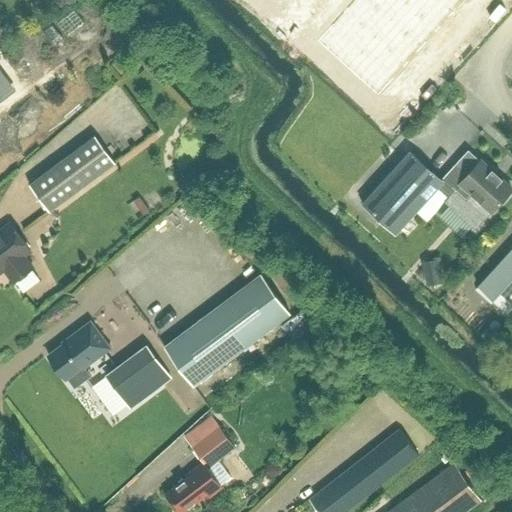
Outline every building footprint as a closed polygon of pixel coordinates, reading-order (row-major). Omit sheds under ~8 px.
[(354,0),(318,41),(378,95),(463,0),(354,0)] [(95,135),(29,184),(49,211),(115,162),(95,135)] [(467,174),(455,164),(441,180),(411,152),(364,204),(383,221),(395,232),(437,186),(448,197),(454,191),(478,212),(485,205),(492,211),(511,189),(511,188),(480,160),(467,174)] [(158,187),(147,196),(160,211),(171,203),(158,187)] [(0,271),(4,269),(14,282),(33,267),(24,256),(31,251),(10,223),(0,230),(0,271)] [(511,247),(478,286),(508,313),(511,308),(511,247)] [(191,302),(214,286),(195,258),(184,266),(192,278),(180,286),(191,302)] [(427,284),(443,281),(439,258),(423,260),(427,284)] [(290,313),(261,274),(164,346),(194,385),(290,313)] [(90,375),(84,367),(111,348),(91,321),(62,341),(64,343),(48,355),(66,378),(67,377),(75,387),(90,375)] [(131,408),(171,378),(147,345),(107,375),(131,408)] [(191,471),(192,473),(166,493),(179,511),(182,511),(207,493),(210,497),(223,486),(209,468),(236,447),(219,426),(211,416),(184,436),(203,462),(191,471)] [(402,429),(311,498),(321,511),(346,511),(421,455),(402,429)] [(455,462),(388,511),(383,505),(373,511),(464,511),(482,499),(455,462)]
